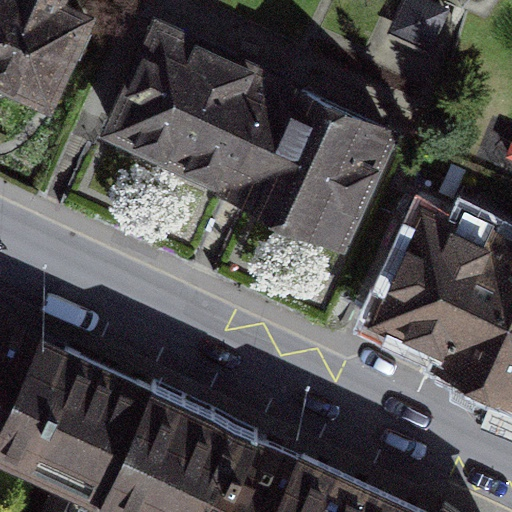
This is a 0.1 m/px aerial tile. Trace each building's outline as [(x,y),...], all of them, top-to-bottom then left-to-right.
[(0,0),(0,76),(51,100),(98,5),(87,0),(0,0)] [(450,8),(433,0),(402,0),(388,32),(429,50),(450,8)] [(111,124),(226,177),(273,75),(157,22),(111,124)] [(389,128),(273,75),(226,177),(224,181),(340,234),(389,128)] [(511,226),(493,218),(489,228),(421,196),(365,309),(447,347),(442,357),(511,389),(511,226)] [(0,408),(40,321),(0,302),(0,408)] [(0,408),(0,442),(73,476),(96,487),(150,370),(101,347),(40,321),(0,408)] [(150,370),(96,487),(149,511),(253,511),(260,498),(266,500),(294,437),(150,370)] [(260,498),(253,511),(451,511),(455,505),(435,495),(298,430),(294,437),(266,500),(260,498)] [(149,511),(96,487),(73,476),(57,511),(22,511),(10,506),(6,511),(149,511)] [(487,511),(445,482),(435,495),(455,505),(451,511),(487,511)]
